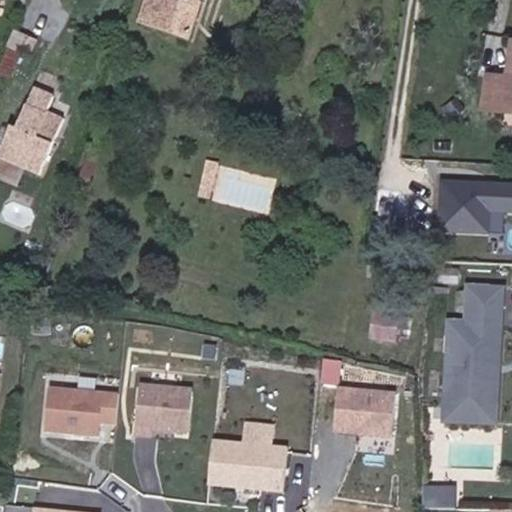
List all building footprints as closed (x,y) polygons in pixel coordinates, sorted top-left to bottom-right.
[(208,0),(152,0),(145,23),(193,41),(208,0)] [(75,98),(64,94),(58,92),(63,76),(43,68),(21,125),(11,121),(0,148),(0,153),(35,168),(46,171),(75,98)] [(511,105),(511,74),(491,73),(487,107),(511,110),(511,105)] [(511,180),(443,177),(440,231),(492,235),(493,211),(511,212),(511,180)] [(412,340),(413,316),(375,314),(374,338),(412,340)] [(449,374),(460,376),(466,337),(456,335),(449,374)] [(498,341),(466,337),(460,376),(492,380),(498,341)] [(140,381),(136,431),(188,435),(191,384),(140,381)] [(100,436),(101,421),(118,422),(121,391),(50,385),(46,432),(100,436)] [(392,437),(396,389),(337,385),(333,432),(392,437)] [(213,437),(209,485),(284,491),(288,444),(277,443),(279,422),(246,419),(244,439),(213,437)] [(426,484),(425,506),(458,507),(459,485),(426,484)]
